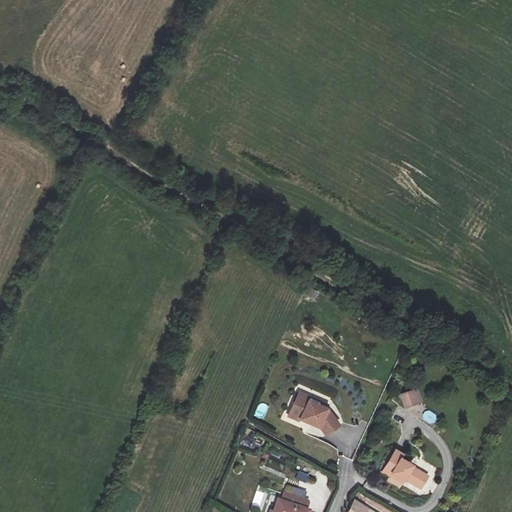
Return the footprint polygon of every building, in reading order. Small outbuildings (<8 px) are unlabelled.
[(310,289),(306,296),(314,300),(318,292),(310,289)] [(418,388),(402,393),(407,406),(422,401),(418,388)] [(301,389),(293,408),(305,413),(302,418),(321,426),(328,434),(343,423),(331,409),(332,406),(310,398),(311,393),(301,389)] [(300,422),(302,418),(305,413),(293,408),(289,417),(300,422)] [(249,446),(256,433),(247,429),(240,442),(249,446)] [(384,471),(396,478),(399,473),(426,489),(432,477),(418,470),(420,466),(406,457),(409,453),(397,447),(384,471)] [(269,458),(264,467),(277,475),(282,466),(269,458)] [(295,480),(307,483),(309,475),(297,472),(295,480)] [(424,493),(426,489),(399,473),(396,478),(424,493)] [(311,511),(314,504),(302,500),(303,498),(284,492),(281,502),(268,497),(265,507),(269,511),(268,511),(311,511)] [(376,511),(354,500),(347,511),(376,511)]
